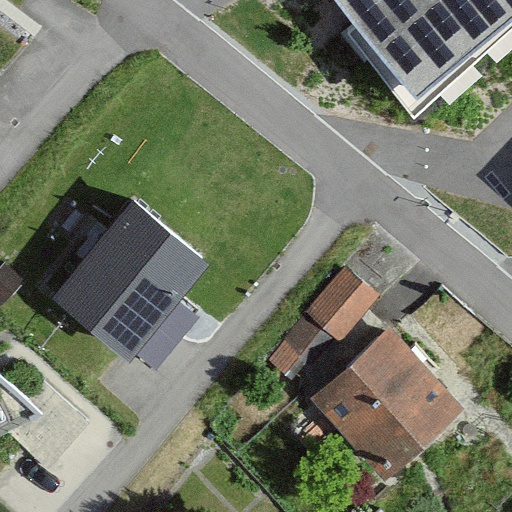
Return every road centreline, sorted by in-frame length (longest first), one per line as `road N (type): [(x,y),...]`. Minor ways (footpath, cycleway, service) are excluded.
road 1 (residential): [(359,187),(75,511)]
road 2 (residential): [(149,15),(359,187)]
road 3 (residential): [(149,15),(0,178)]
road 4 (residential): [(359,187),(511,310)]
